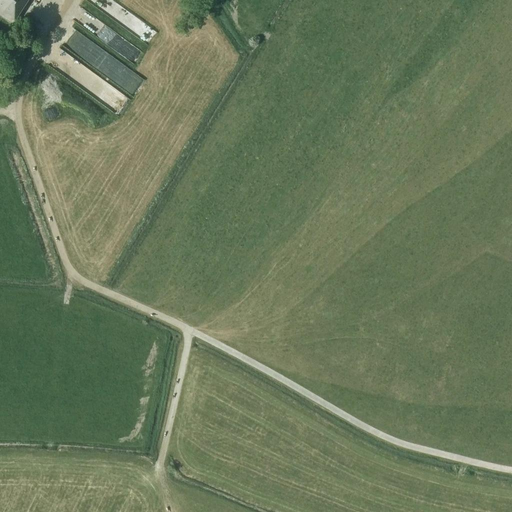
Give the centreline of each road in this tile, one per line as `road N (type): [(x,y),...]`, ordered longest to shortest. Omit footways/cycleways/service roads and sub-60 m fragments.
road 1 (track): [(56,27),(30,64),(16,110),(64,259),(77,276),(392,441),(511,470)]
road 2 (track): [(189,330),(159,464)]
